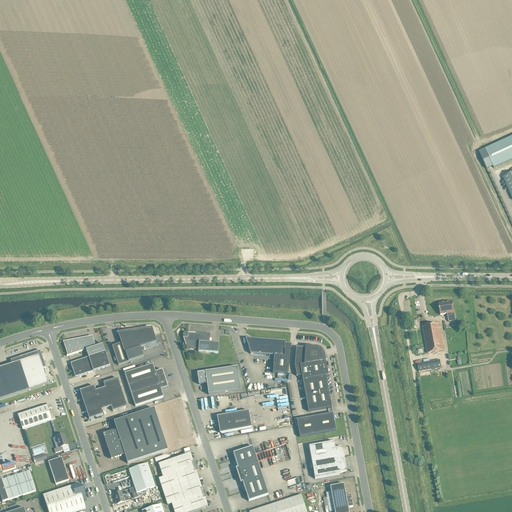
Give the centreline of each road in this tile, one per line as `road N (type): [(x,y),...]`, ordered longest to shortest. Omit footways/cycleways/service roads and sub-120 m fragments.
road 1 (unclassified): [(166,314),(331,333),(368,511)]
road 2 (primary): [(0,282),(301,278)]
road 3 (primary): [(240,0),(316,113),(352,216)]
road 4 (unclassified): [(227,511),(166,314)]
road 5 (unclassified): [(106,511),(47,328)]
road 6 (secondary): [(373,333),(405,511)]
road 7 (unclassified): [(47,328),(166,314)]
